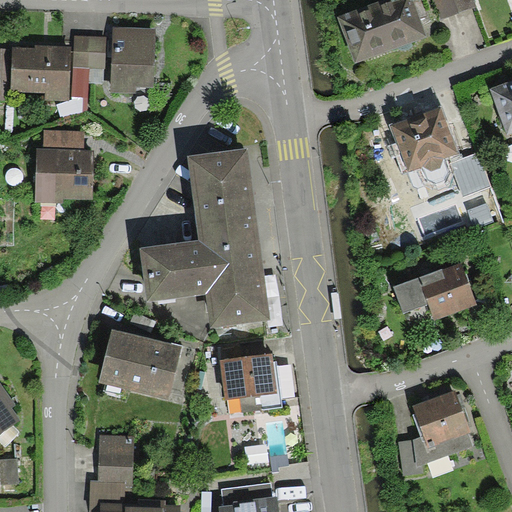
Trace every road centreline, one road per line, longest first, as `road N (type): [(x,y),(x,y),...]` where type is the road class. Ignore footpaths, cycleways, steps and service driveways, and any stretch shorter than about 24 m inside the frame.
road 1 (residential): [(63,314),(205,86),(281,62)]
road 2 (tertiary): [(325,397),(288,118)]
road 3 (residential): [(511,47),(348,109),(288,118)]
road 4 (residential): [(56,511),(63,314)]
road 5 (residential): [(325,397),(511,340)]
